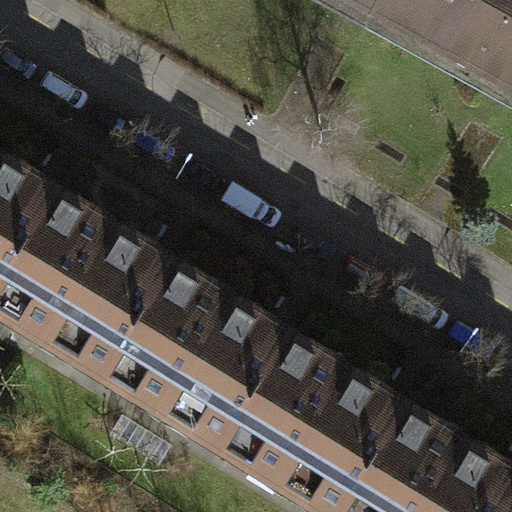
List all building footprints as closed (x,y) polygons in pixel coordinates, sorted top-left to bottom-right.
[(511,86),(511,0),(367,0),(364,6),(393,22),(389,28),(466,70),(470,63),(511,86)] [(118,228),(2,157),(0,161),(0,309),(49,339),(118,228)] [(49,339),(166,411),(235,299),(118,228),(49,339)] [(166,411),(282,481),(351,370),(235,299),(166,411)] [(282,481),(332,511),(424,511),(468,441),(351,370),(282,481)] [(424,511),(511,511),(511,467),(468,441),(424,511)]
